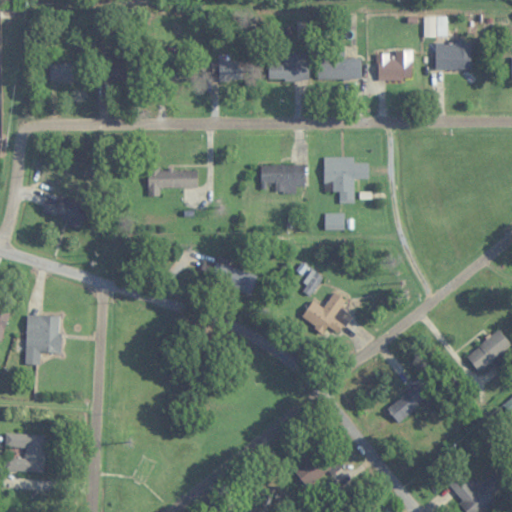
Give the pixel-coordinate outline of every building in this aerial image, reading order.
[(435,69),(471,69),(471,41),(435,41),(435,69)] [(377,79),(412,79),(412,51),(377,51),(377,79)] [(102,52),(102,78),(131,78),(131,52),(102,52)] [(310,53),(284,53),(284,61),(268,61),(268,79),(310,79),(310,53)] [(172,54),(166,74),(185,80),(191,61),(172,54)] [(322,79),(362,78),(362,57),(322,57),(322,79)] [(243,61),(212,61),(212,79),(243,79),(243,61)] [(50,63),(50,82),(80,82),(80,63),(50,63)] [(324,156),(324,191),(340,191),(340,201),(354,201),(354,177),(368,177),(369,162),(354,162),(354,156),(324,156)] [(304,165),(261,165),(261,190),(304,190),(304,165)] [(161,187),(198,187),(198,168),(148,168),(148,196),(161,196),(161,187)] [(81,226),(87,204),(59,196),(57,202),(47,198),(42,213),(81,226)] [(325,229),(344,229),(344,213),(325,213),(325,229)] [(255,290),(253,269),(227,272),(229,293),(255,290)] [(310,295),(323,276),(313,270),(300,288),(310,295)] [(323,333),(328,327),(337,334),(352,316),(341,307),(346,301),(334,292),(322,307),(314,300),(302,316),(323,333)] [(0,334),(13,326),(0,306),(0,334)] [(61,353),(62,316),(27,315),(26,364),(40,365),(41,352),(61,353)] [(511,344),(498,329),(467,356),(480,372),(511,344)] [(394,403),(408,417),(438,387),(424,373),(394,403)] [(44,471),(45,435),(7,433),(5,470),(44,471)] [(475,490),(462,474),(448,486),(469,511),(478,511),(507,488),(495,473),(475,490)]
